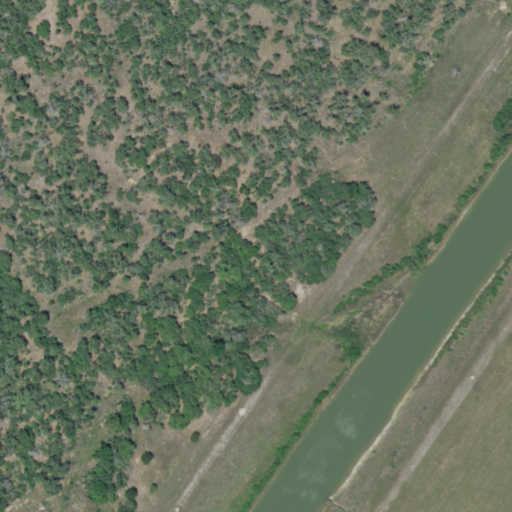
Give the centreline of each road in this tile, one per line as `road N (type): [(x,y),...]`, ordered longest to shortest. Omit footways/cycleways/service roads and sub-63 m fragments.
road 1 (track): [(511,42),(167,511)]
road 2 (track): [(383,511),(511,328)]
